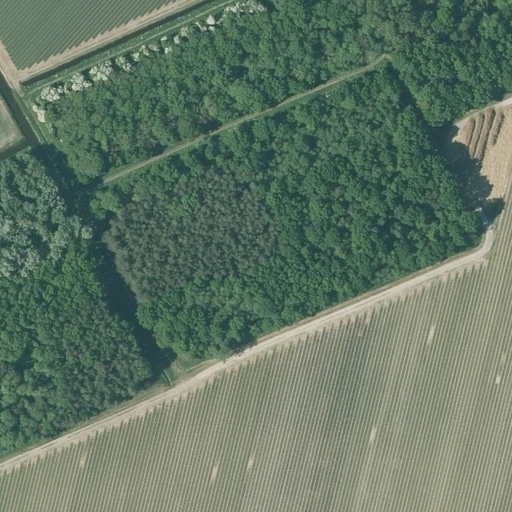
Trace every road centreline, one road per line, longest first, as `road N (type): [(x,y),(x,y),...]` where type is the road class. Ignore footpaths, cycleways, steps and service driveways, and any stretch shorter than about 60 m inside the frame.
road 1 (track): [(0,57),(183,387),(0,467)]
road 2 (track): [(183,387),(482,251),(489,231),(450,156),(450,135),(511,101)]
